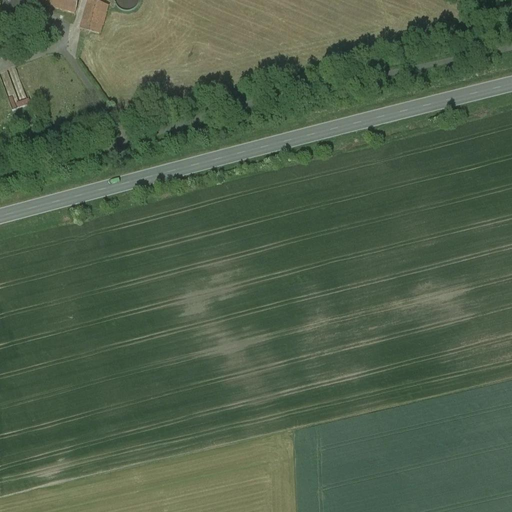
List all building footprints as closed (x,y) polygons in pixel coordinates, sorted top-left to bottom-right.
[(4,0),(0,17),(23,23),(28,0),(4,0)] [(79,0),(42,0),(40,7),(75,17),(79,0)] [(114,0),(114,3),(116,7),(118,9),(121,12),(126,13),(131,12),(136,8),(139,4),(139,1),(139,0),(114,0)] [(109,7),(88,1),(80,28),(101,34),(109,7)] [(11,91),(6,93),(12,110),(29,105),(22,84),(10,88),(11,91)]
